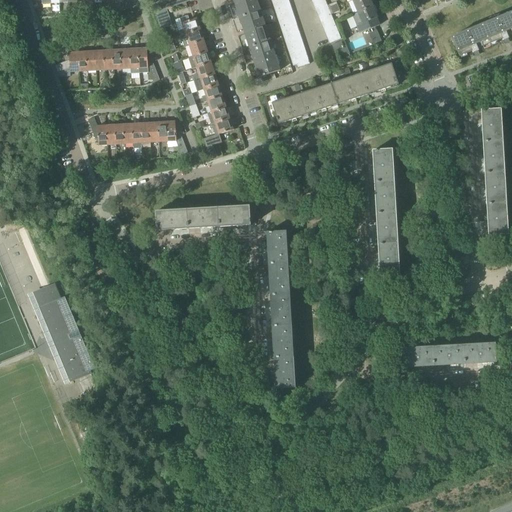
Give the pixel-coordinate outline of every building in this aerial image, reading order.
[(166,9),(167,9),(183,4),(182,3),(182,4),(179,5),(177,0),(166,0),(167,1),(164,2),(166,9)] [(255,0),(232,0),(238,18),(259,11),(255,0)] [(288,3),(287,0),(279,0),(271,3),(273,8),(288,3)] [(369,0),(354,0),(351,1),(356,13),(372,6),(369,0)] [(326,6),(324,2),(313,7),(315,12),(326,7),(326,6)] [(336,2),(326,6),(326,7),(328,11),(338,7),(336,2)] [(288,3),(273,8),(275,14),(290,9),(288,3)] [(372,6),(356,13),(350,15),(351,16),(358,33),(368,30),(375,27),(380,25),(372,6)] [(326,7),(315,12),(317,17),(329,13),(328,11),(326,7)] [(340,11),(338,7),(328,11),(329,13),(330,16),(340,11)] [(166,9),(155,13),(157,18),(169,15),(167,9),(166,9)] [(292,14),(290,9),(275,14),(276,19),(292,14)] [(259,11),(238,18),(249,47),(269,41),(259,11)] [(490,44),(502,39),(503,41),(508,39),(507,37),(511,35),(511,12),(482,25),(490,44)] [(329,13),(317,17),(320,23),(331,18),(330,16),(329,13)] [(292,14),(276,19),(278,25),(294,20),(292,14)] [(159,24),(170,20),(169,15),(157,18),(159,24)] [(196,19),(188,21),(187,16),(174,21),(179,36),(184,35),(199,30),(196,19)] [(333,24),(331,18),(320,23),(322,28),(333,24)] [(294,20),(278,25),(280,31),(295,26),(294,20)] [(333,24),(322,28),(324,34),(335,29),(333,24)] [(490,44),(482,25),(451,38),(459,57),(472,52),(473,53),(478,51),(477,50),(490,44)] [(295,26),(280,31),(282,36),(297,31),(295,26)] [(338,34),(335,29),(324,34),(326,39),(338,34)] [(184,35),(186,41),(181,42),(183,48),(188,46),(203,41),(199,30),(184,35)] [(297,31),(282,36),(284,42),(299,37),(297,31)] [(338,34),(326,39),(329,44),(340,40),(338,34)] [(301,42),(299,37),(284,42),(286,47),(301,42)] [(203,41),(188,46),(192,57),(207,52),(203,41)] [(269,41),(249,48),(258,77),(279,71),(269,41)] [(303,48),(301,42),(286,47),(287,53),(303,48)] [(303,48),(287,53),(289,59),(305,54),(303,48)] [(151,60),(155,59),(155,51),(147,51),(147,49),(137,50),(139,69),(139,74),(148,73),(148,69),(149,71),(155,69),(153,64),(148,67),(147,60),(151,60)] [(120,51),(121,70),(129,69),(128,51),(128,50),(120,51)] [(137,50),(128,50),(128,51),(129,69),(130,69),(131,74),(139,74),(139,69),(137,50)] [(102,52),(103,71),(105,71),(112,70),(111,52),(111,51),(102,52)] [(111,51),(111,52),(112,70),(121,70),(120,51),(111,51)] [(76,53),(77,54),(78,72),(86,72),(85,53),(85,52),(76,53)] [(85,52),(85,53),(86,72),(95,71),(94,53),(94,52),(85,52)] [(94,52),(94,53),(95,71),(103,71),(102,52),(94,52)] [(192,70),(195,68),(210,64),(207,52),(192,57),(192,58),(188,59),(192,70)] [(76,53),(69,53),(69,59),(65,60),(65,62),(55,66),(57,73),(58,73),(60,78),(70,77),(70,73),(78,72),(77,54),(76,53)] [(305,54),(289,59),(292,67),(296,66),(297,69),(308,65),(305,54)] [(181,63),(174,65),(177,75),(185,72),(181,63)] [(193,82),(199,80),(214,75),(210,64),(195,68),(197,74),(191,76),(193,82)] [(397,86),(390,65),(360,75),(367,96),(397,86)] [(214,75),(199,80),(193,82),(196,93),(203,91),(218,86),(214,75)] [(367,96),(360,75),(330,85),(337,106),(367,96)] [(337,106),(330,85),(300,94),(307,116),(337,106)] [(206,102),(221,97),(218,86),(203,91),(204,97),(202,98),(204,103),(206,102)] [(307,116),(300,94),(271,104),(278,126),(307,116)] [(225,108),(221,97),(206,102),(210,113),(225,108)] [(260,99),(262,106),(268,104),(266,97),(260,99)] [(210,113),(212,119),(209,120),(210,125),(229,119),(225,108),(210,113)] [(483,143),(502,141),(500,110),(481,111),(482,126),(483,143)] [(88,121),(95,140),(98,140),(98,147),(106,146),(105,126),(97,127),(94,118),(88,121)] [(206,148),(221,143),(218,135),(232,131),(229,119),(210,125),(214,136),(203,140),(206,148)] [(180,133),(181,133),(181,123),(175,123),(175,122),(166,123),(167,143),(176,142),(177,144),(183,142),(182,138),(176,140),(175,134),(180,133)] [(157,123),(149,124),(150,144),(158,143),(157,123)] [(157,123),(158,143),(167,143),(166,123),(157,123)] [(141,144),(140,124),(131,125),(132,145),(133,145),(133,150),(142,149),(141,144)] [(149,124),(140,124),(141,144),(147,144),(150,144),(149,124)] [(114,126),(115,146),(123,145),(122,125),(114,126)] [(131,125),(122,125),(123,145),(132,145),(131,125)] [(114,126),(105,126),(106,146),(115,146),(114,126)] [(485,174),(504,173),(502,141),(483,143),(484,155),(485,174)] [(374,184),(394,182),(392,150),(372,151),(374,184)] [(487,205),(506,204),(504,173),(485,174),(485,184),(487,205)] [(376,215),(396,214),(394,182),(374,184),(376,215)] [(506,204),(487,205),(489,236),(508,235),(506,204)] [(217,209),(218,228),(250,226),(249,207),(217,209)] [(217,209),(186,211),(187,230),(200,229),(218,228),(217,209)] [(186,211),(154,213),(155,232),(187,230),(186,211)] [(378,246),(398,245),(396,214),(376,215),(377,237),(378,246)] [(284,231),(266,232),(268,264),(286,263),(284,231)] [(398,245),(378,246),(380,277),(400,276),(398,245)] [(269,295),(288,294),(286,263),(268,264),(269,295)] [(271,327),(290,325),(288,294),(269,295),(271,327)] [(51,348),(65,382),(95,370),(65,297),(35,310),(49,344),(51,343),(53,347),(51,348)] [(273,358),(291,357),(290,325),(271,327),(273,358)] [(463,347),(464,366),(496,364),(495,345),(463,347)] [(431,348),(432,367),(464,366),(463,347),(431,348)] [(400,350),(401,369),(432,367),(431,348),(400,350)] [(275,389),(293,388),(291,357),(273,358),(275,389)]
